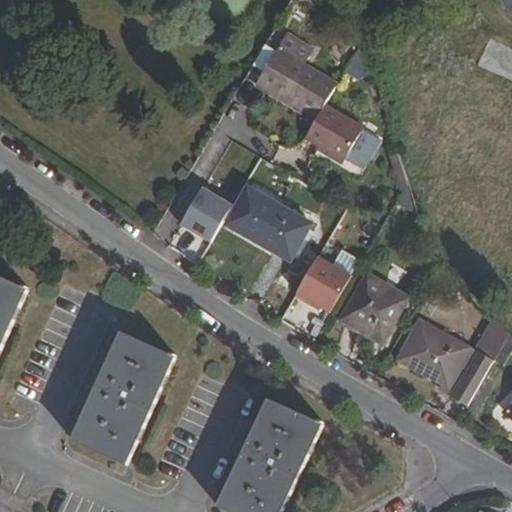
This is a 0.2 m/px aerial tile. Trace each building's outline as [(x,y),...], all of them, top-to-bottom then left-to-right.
[(314,45),(289,31),(258,89),(317,120),(305,142),(346,164),(365,128),(324,106),(339,79),(305,61),(314,45)] [(366,81),(375,62),(357,54),(348,73),(366,81)] [(321,201),(260,167),(254,178),(315,212),(321,201)] [(313,230),(248,194),(228,230),(293,266),(313,230)] [(305,328),(315,305),(344,318),(365,270),(322,251),(290,322),(305,328)] [(0,355),(34,283),(0,267),(0,355)] [(407,300),(369,277),(343,320),(382,343),(407,300)] [(127,326),(75,435),(132,461),(184,353),(127,326)] [(474,357),(417,326),(396,363),(444,389),(452,373),(462,379),(454,394),(470,403),(495,360),(478,350),(474,357)] [(271,394),(221,502),(244,511),(281,511),(324,419),(271,394)] [(511,401),(502,412),(511,420),(511,401)]
